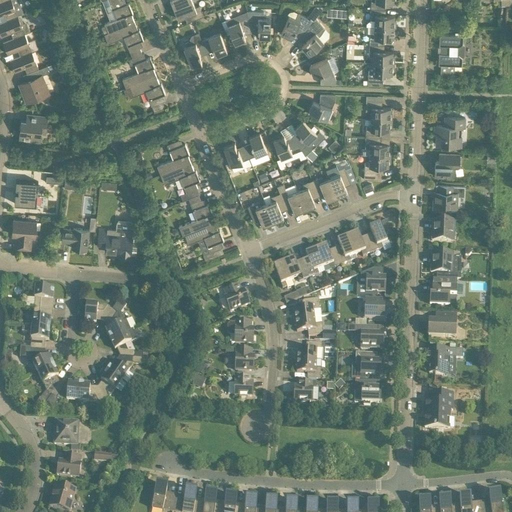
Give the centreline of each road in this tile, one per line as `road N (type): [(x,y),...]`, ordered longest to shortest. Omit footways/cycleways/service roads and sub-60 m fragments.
road 1 (residential): [(403,485),(414,185)]
road 2 (residential): [(167,467),(281,483),(403,485)]
road 3 (residential): [(179,85),(255,56),(282,70),(287,83),(277,108),(203,138)]
road 4 (residential): [(414,185),(421,0)]
road 5 (residential): [(261,427),(272,323),(248,252)]
road 6 (residential): [(248,252),(414,185)]
road 7 (residential): [(0,401),(38,465),(23,511)]
road 8 (residential): [(248,252),(203,138)]
